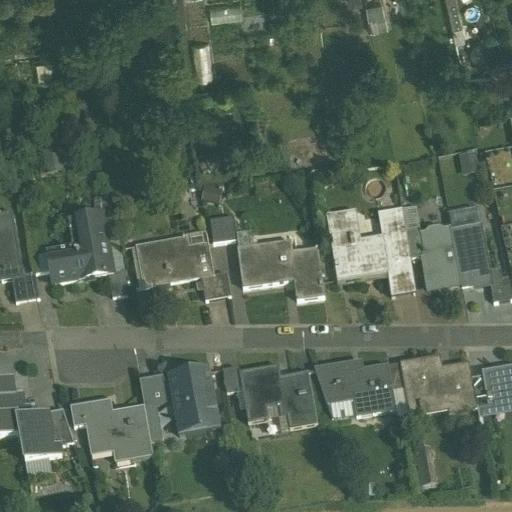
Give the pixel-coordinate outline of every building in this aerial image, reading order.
[(445,0),(452,31),(461,29),(455,1),(455,0),(454,0),(445,0)] [(382,3),(367,7),(373,32),(388,28),(382,3)] [(211,21),(242,23),(242,9),(212,8),(211,21)] [(461,29),(452,31),(455,45),(464,43),(461,29)] [(481,49),(477,48),(474,51),(473,55),(476,59),(480,59),(483,57),(484,52),(481,49)] [(463,159),(465,177),(477,176),(475,157),(463,159)] [(402,214),(378,218),(383,247),(388,274),(411,270),(410,264),(406,235),(402,214)] [(12,217),(0,218),(0,286),(11,285),(23,282),(23,281),(12,217)] [(355,251),(349,217),(326,220),(337,286),(346,285),(360,283),(387,278),(388,278),(388,274),(383,247),(355,251)] [(102,220),(69,226),(75,259),(48,264),(53,290),(108,280),(112,279),(112,278),(102,220)] [(234,223),(210,226),(213,250),(237,247),(234,223)] [(481,230),(451,236),(461,289),(462,291),(489,286),(491,286),(489,275),(481,230)] [(419,233),(406,235),(410,264),(423,262),(420,242),(419,240),(420,240),(419,233)] [(440,233),(430,235),(426,239),(420,240),(419,240),(420,242),(423,262),(428,295),(441,293),(443,295),(449,294),(451,291),(461,289),(451,236),(451,234),(445,235),(440,233)] [(186,245),(137,253),(144,294),(201,284),(214,282),(209,251),(188,254),(186,245)] [(291,248),(238,255),(243,294),(294,287),(290,259),(292,259),(291,248)] [(292,259),(290,259),(294,287),(297,306),(325,303),(318,255),(292,259)] [(411,270),(388,274),(388,278),(387,278),(391,302),(416,298),(411,270)] [(501,284),(500,273),(489,275),(491,286),(489,286),(494,308),(511,304),(511,303),(508,282),(501,284)] [(124,276),(112,278),(112,279),(108,280),(112,304),(128,301),(124,276)] [(23,282),(11,285),(15,308),(39,304),(35,279),(23,281),(23,282)] [(214,282),(201,284),(205,307),(231,303),(227,279),(214,282)] [(441,362),(400,369),(405,395),(410,423),(422,421),(422,423),(426,422),(424,414),(447,410),(449,421),(478,417),(477,414),(472,385),(469,369),(443,373),(441,362)] [(355,368),(334,371),(340,409),(354,407),(357,424),(397,417),(393,397),(389,371),(357,376),(355,368)] [(400,369),(389,371),(393,397),(405,395),(400,369)] [(279,371),(239,378),(243,397),(248,430),(269,426),(267,414),(279,412),(281,424),(288,423),(290,436),(318,431),(313,402),(300,404),(295,381),(290,382),(291,386),(282,388),(279,371)] [(334,371),(315,375),(327,412),(340,409),(334,371)] [(511,372),(483,378),(484,383),(489,412),(510,408),(511,414),(511,413),(511,372)] [(210,373),(175,379),(176,385),(168,386),(172,404),(179,443),(221,435),(210,373)] [(238,373),(223,376),(227,399),(243,397),(239,378),(238,373)] [(309,378),(295,381),(300,404),(313,402),(309,378)] [(163,381),(140,386),(144,412),(145,413),(156,411),(168,409),(167,405),(172,404),(168,386),(164,387),(163,381)] [(484,383),(472,385),(477,414),(489,412),(484,383)] [(0,387),(0,422),(17,419),(18,424),(30,422),(28,412),(24,413),(22,400),(15,401),(12,385),(0,387)] [(111,406),(83,411),(86,432),(91,458),(113,454),(115,470),(153,463),(151,448),(145,413),(144,412),(126,416),(126,419),(113,422),(111,406)] [(83,411),(71,413),(74,434),(86,432),(83,411)] [(156,411),(145,413),(151,448),(162,446),(156,411)] [(63,416),(48,419),(54,452),(60,452),(60,453),(74,450),(63,416)] [(17,419),(0,422),(0,445),(21,441),(18,424),(17,419)] [(30,422),(18,424),(21,441),(26,469),(62,463),(60,453),(60,452),(54,452),(48,419),(30,422)]
